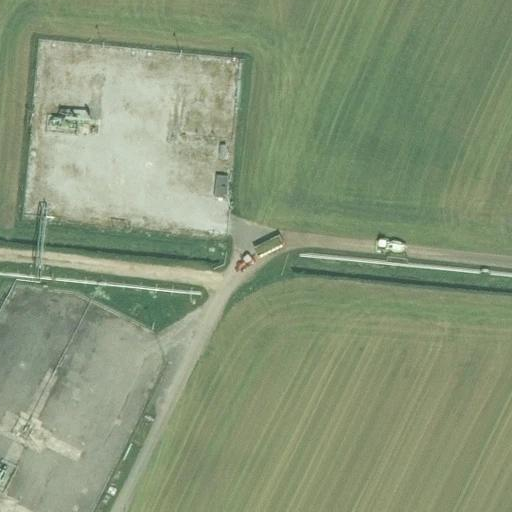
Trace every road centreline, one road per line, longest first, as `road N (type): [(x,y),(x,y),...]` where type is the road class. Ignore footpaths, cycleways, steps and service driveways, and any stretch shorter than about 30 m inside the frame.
road 1 (unclassified): [(511,270),(273,245),(245,258),(205,329)]
road 2 (track): [(0,257),(230,285)]
road 3 (track): [(205,329),(116,511)]
